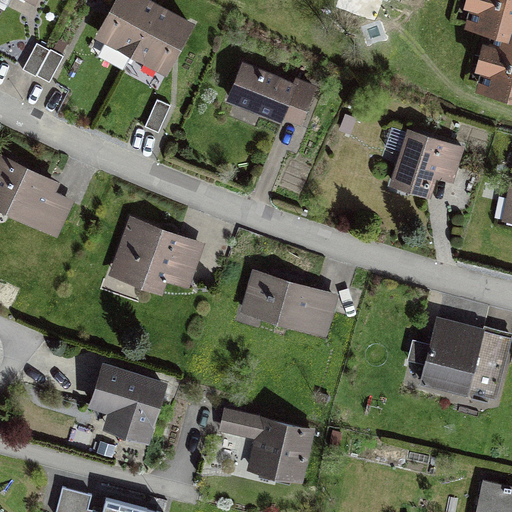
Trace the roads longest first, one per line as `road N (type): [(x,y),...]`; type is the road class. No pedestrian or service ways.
road 1 (residential): [(0,111),(338,253),(511,301)]
road 2 (residential): [(0,443),(174,490),(198,415)]
